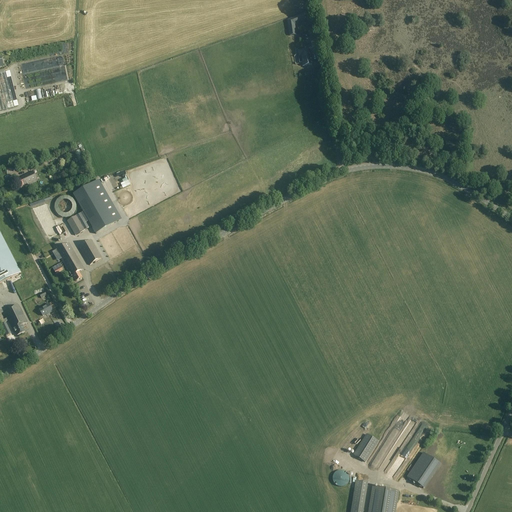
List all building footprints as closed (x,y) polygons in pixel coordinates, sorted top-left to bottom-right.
[(295,25),(305,21),(303,14),(292,18),(295,25)] [(303,62),(302,62),(303,67),(312,65),(311,59),(312,59),(311,55),(310,55),(310,50),(299,51),(300,57),(302,57),(303,62)] [(0,111),(14,108),(5,72),(0,73),(0,111)] [(22,179),(21,178),(17,180),(21,188),(37,181),(33,172),(24,176),(25,177),(22,179)] [(99,180),(73,195),(83,213),(67,222),(75,236),(89,228),(86,223),(88,222),(96,234),(122,219),(99,180)] [(113,189),(108,191),(113,203),(119,201),(113,189)] [(0,283),(20,273),(0,233),(0,283)] [(90,266),(102,259),(92,240),(79,248),(90,266)] [(54,246),(72,277),(73,276),(76,281),(82,278),(79,272),(84,269),(69,244),(60,249),(57,244),(54,246)] [(52,266),(59,263),(56,257),(49,260),(52,266)] [(4,285),(6,289),(15,285),(13,281),(4,285)] [(8,310),(7,308),(4,309),(2,303),(0,304),(0,324),(8,321),(14,333),(15,332),(17,336),(25,332),(22,326),(27,323),(19,305),(8,310)] [(49,313),(53,311),(49,304),(40,310),(43,316),(49,313)] [(366,434),(353,455),(365,463),(379,442),(366,434)] [(440,464),(424,453),(407,478),(423,489),(440,464)] [(333,479),(333,480),(333,481),(333,482),(333,483),(334,483),(334,484),(335,485),(336,486),(337,487),(338,487),(339,488),(340,488),(341,488),(342,488),(343,487),(344,487),(345,486),(346,486),(346,485),(347,485),(347,484),(348,483),(348,482),(349,481),(349,480),(349,479),(349,478),(348,477),(348,476),(347,475),(346,474),(346,473),(345,473),(344,473),(344,472),(343,472),(342,472),(341,472),(340,472),(339,472),(338,472),(337,473),(336,473),(335,474),(335,475),(334,475),(334,476),(333,477),(333,478),(333,479)] [(356,481),(351,511),(363,511),(368,483),(356,481)] [(395,511),(399,492),(373,488),(368,511),(395,511)]
